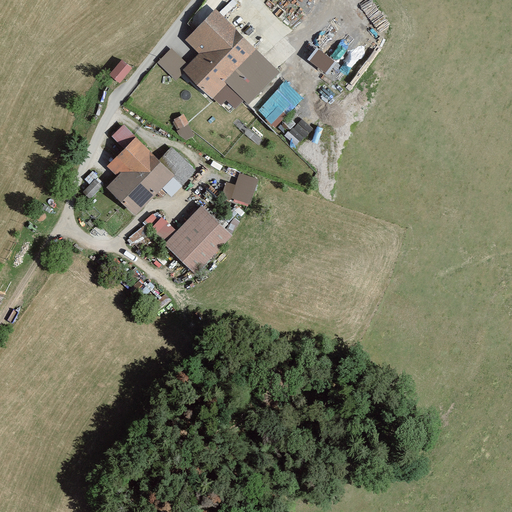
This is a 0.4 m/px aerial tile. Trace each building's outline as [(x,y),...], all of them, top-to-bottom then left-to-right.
[(281,71),(210,0),(207,0),(172,35),(191,55),(179,66),(210,97),(222,85),(245,107),(281,71)] [(306,58),(335,80),(345,67),(316,45),(306,58)] [(121,57),(109,73),(120,82),(133,66),(121,57)] [(274,125),(304,96),(287,79),(257,108),(274,125)] [(181,139),(193,135),(187,113),(175,116),(181,139)] [(299,122),(291,130),(301,141),(310,133),(299,122)] [(171,175),(128,132),(87,173),(131,215),(171,175)] [(239,171),(235,183),(226,180),(222,194),(251,203),(259,177),(239,171)] [(158,210),(143,222),(188,277),(227,245),(195,206),(170,226),(158,210)]
